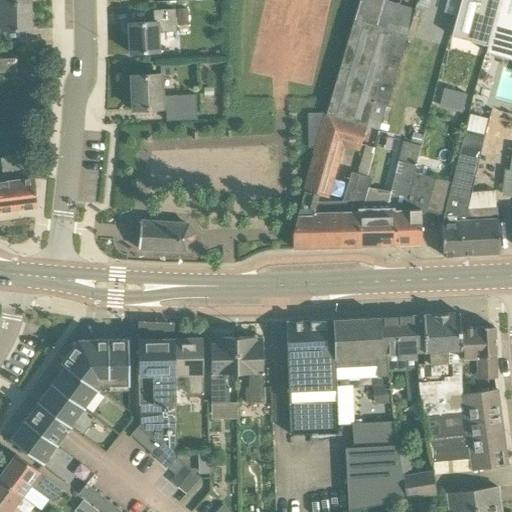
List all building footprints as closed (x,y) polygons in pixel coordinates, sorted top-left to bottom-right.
[(383,0),(360,0),(327,113),(326,115),(367,127),(380,130),(408,37),(416,9),(383,0)] [(462,0),(453,36),(489,45),(500,0),(462,0)] [(511,0),(501,0),(486,57),(511,63),(511,0)] [(32,23),(32,3),(1,4),(0,3),(0,30),(2,31),(32,31),(32,23)] [(177,26),(176,10),(154,11),(155,23),(129,24),(130,54),(160,52),(159,34),(177,33),(177,26)] [(174,65),(160,66),(161,75),(162,75),(174,75),(174,65)] [(511,125),(511,65),(509,65),(501,90),(511,93),(511,118),(510,125),(511,125)] [(163,97),(162,75),(161,75),(132,77),(133,109),(163,108),(163,107),(171,107),(172,121),(198,120),(196,95),(163,97)] [(466,95),(444,89),(439,106),(462,112),(466,95)] [(317,148),(326,115),(327,113),(308,114),(309,148),(317,148)] [(293,249),(316,248),(338,248),(337,203),(317,203),(319,195),(328,198),(343,145),(360,150),(367,127),(326,115),(317,148),(293,233),(293,249)] [(444,256),(462,255),(460,212),(469,212),(468,209),(479,161),(483,143),(464,138),(453,184),(444,215),(442,224),(444,256)] [(358,209),(360,247),(397,246),(396,209),(406,210),(416,174),(415,173),(422,146),(404,142),(387,208),(362,209),(358,209)] [(3,172),(21,170),(19,157),(1,159),(3,172)] [(511,169),(511,172),(506,171),(502,195),(511,196),(511,169)] [(396,209),(397,246),(422,245),(421,211),(427,211),(444,215),(453,184),(416,174),(406,210),(396,209)] [(337,203),(338,248),(360,247),(358,209),(362,209),(371,179),(359,175),(351,202),(337,203)] [(35,179),(0,183),(0,212),(38,208),(35,179)] [(460,212),(462,255),(500,253),(498,208),(468,209),(469,212),(460,212)] [(188,225),(141,221),(141,222),(138,249),(139,249),(186,252),(188,251),(194,245),(195,243),(195,235),(195,233),(190,226),(188,225)] [(460,350),(461,329),(461,314),(423,316),(425,352),(426,363),(460,361),(460,358),(460,350)] [(383,353),(388,354),(419,353),(417,316),(381,318),(383,353)] [(389,377),(388,354),(383,353),(381,318),(335,320),(337,381),(389,377)] [(339,433),(337,381),(335,320),(287,323),(291,435),(311,434),(311,443),(324,442),(323,434),(339,433)] [(461,329),(460,350),(460,358),(475,357),(476,380),(496,379),(495,357),(496,357),(494,327),(477,328),(477,329),(461,329)] [(237,338),(238,373),(250,373),(250,388),(247,388),(247,403),(265,402),(263,338),(256,338),(256,337),(237,338)] [(226,374),(238,373),(237,338),(218,338),(218,339),(211,340),(213,404),(231,403),(230,389),(226,389),(226,374)] [(107,340),(95,340),(79,341),(63,363),(62,362),(62,363),(99,390),(98,389),(102,385),(108,385),(108,386),(110,386),(110,385),(128,384),(128,385),(130,385),(129,339),(127,339),(127,340),(109,340),(109,339),(108,339),(107,339),(107,340)] [(175,339),(149,340),(138,339),(141,425),(139,426),(149,434),(158,443),(167,451),(177,459),(175,339)] [(175,339),(175,375),(188,374),(188,396),(204,395),(203,339),(175,339)] [(433,465),(467,460),(462,395),(460,361),(426,363),(417,364),(423,411),(433,465)] [(99,390),(62,363),(61,364),(65,367),(53,384),(52,383),(52,384),(85,409),(85,408),(97,391),(98,391),(99,390)] [(84,409),(85,409),(52,384),(51,385),(52,385),(39,402),(38,403),(38,404),(37,405),(39,406),(40,405),(70,427),(71,428),(72,426),(71,426),(84,409)] [(388,403),(387,386),(374,386),(375,404),(388,403)] [(508,466),(498,390),(462,395),(467,460),(470,459),(471,471),(508,466)] [(25,421),(58,445),(58,444),(70,427),(40,405),(39,406),(37,405),(26,421),(25,420),(25,421)] [(57,446),(58,445),(25,421),(24,421),(25,422),(12,439),(12,438),(10,440),(44,464),(45,463),(44,463),(57,446)] [(407,500),(403,476),(394,421),(353,424),(354,448),(346,449),(349,511),(407,500)] [(139,426),(131,435),(141,443),(149,434),(139,426)] [(149,434),(141,443),(150,452),(158,443),(149,434)] [(158,443),(150,452),(159,460),(167,451),(158,443)] [(210,472),(210,450),(199,451),(200,472),(210,472)] [(167,451),(159,460),(169,468),(177,459),(167,451)] [(0,478),(0,480),(22,496),(31,485),(54,502),(63,489),(40,472),(17,455),(0,478)] [(198,479),(183,466),(174,478),(189,490),(198,479)] [(403,476),(407,500),(437,493),(433,471),(403,476)] [(12,511),(11,511),(22,496),(0,480),(0,511),(12,511)] [(87,485),(80,494),(89,501),(97,492),(87,485)] [(502,511),(499,488),(487,489),(448,494),(450,511),(451,511),(456,511),(502,511)] [(97,492),(89,501),(99,509),(106,500),(97,492)] [(98,511),(83,500),(75,511),(76,511),(98,511)] [(106,500),(99,509),(103,511),(112,511),(116,507),(106,500)]
